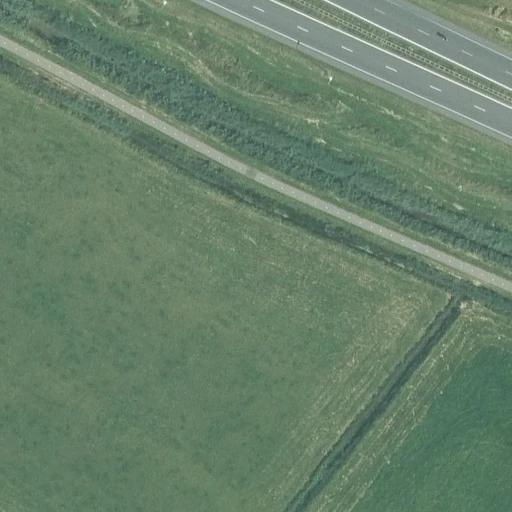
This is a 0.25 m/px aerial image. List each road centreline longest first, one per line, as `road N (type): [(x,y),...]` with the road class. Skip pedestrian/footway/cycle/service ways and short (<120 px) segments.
road 1 (trunk): [(239,0),(511,123)]
road 2 (trunk): [(511,75),(360,0)]
